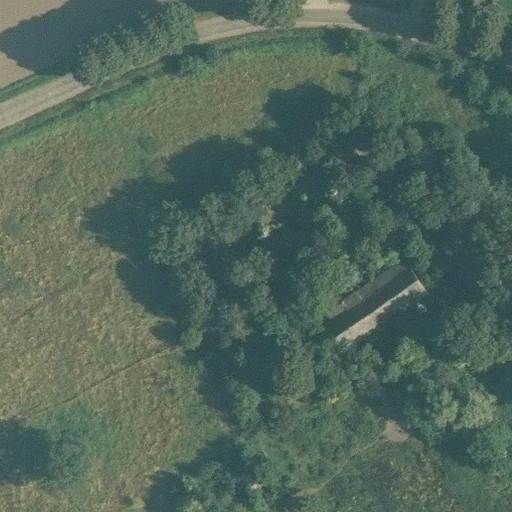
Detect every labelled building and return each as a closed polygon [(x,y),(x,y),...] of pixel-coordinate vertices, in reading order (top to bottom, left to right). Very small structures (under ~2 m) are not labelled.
[(372,182),(384,174),(357,133),(345,141),(372,182)] [(335,164),(238,223),(257,254),(346,198),(339,186),(345,181),(335,164)] [(344,228),(354,243),(375,230),(365,215),(344,228)] [(436,241),(449,262),(470,249),(457,228),(436,241)] [(307,247),(288,259),(294,269),(314,258),(307,247)] [(332,321),(318,330),(337,357),(428,293),(405,259),(327,313),(332,321)] [(228,318),(274,289),(260,267),(214,295),(228,318)]
